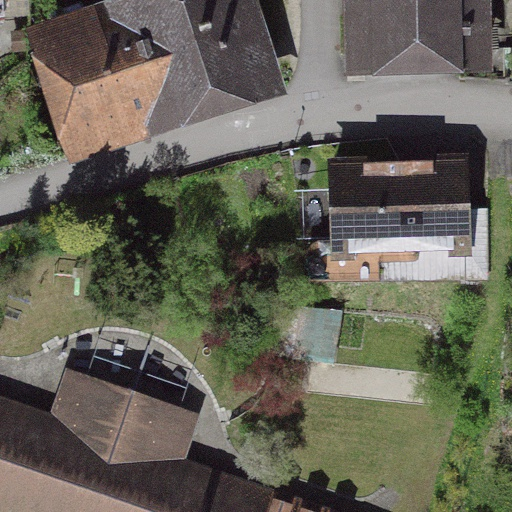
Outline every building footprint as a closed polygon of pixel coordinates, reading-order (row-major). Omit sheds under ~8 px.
[(83,141),(263,83),(236,0),(191,0),(52,46),(83,141)] [(487,48),(485,0),(365,0),(367,51),(487,48)] [(486,209),(464,210),(463,163),(333,168),(335,240),(314,243),(306,257),(308,280),(486,277),(486,209)] [(253,511),(260,494),(171,464),(186,422),(72,383),(58,425),(0,405),(0,511),(253,511)] [(310,511),(260,494),(253,511),(310,511)]
